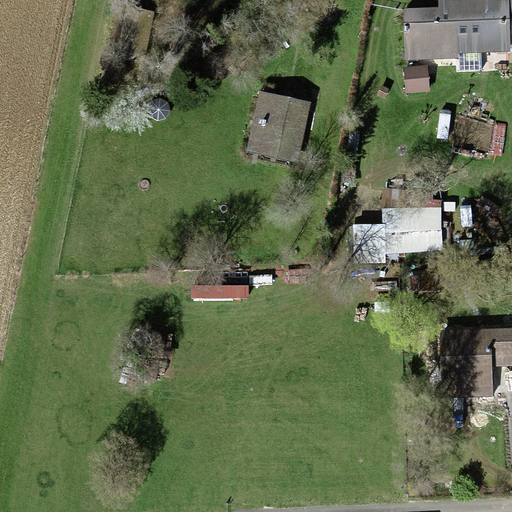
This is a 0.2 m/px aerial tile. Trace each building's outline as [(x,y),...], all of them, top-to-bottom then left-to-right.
[(440,0),(441,12),(408,12),(409,60),(456,59),(455,23),(508,22),(507,0),(440,0)] [(128,7),(120,57),(143,61),(151,11),(128,7)] [(428,69),(409,69),(409,89),(429,88),(428,69)] [(263,95),(249,154),(299,166),(313,107),(263,95)] [(408,192),(384,191),(384,211),(407,211),(408,192)] [(511,330),(444,331),(445,403),(491,403),(491,363),(511,362),(511,330)]
